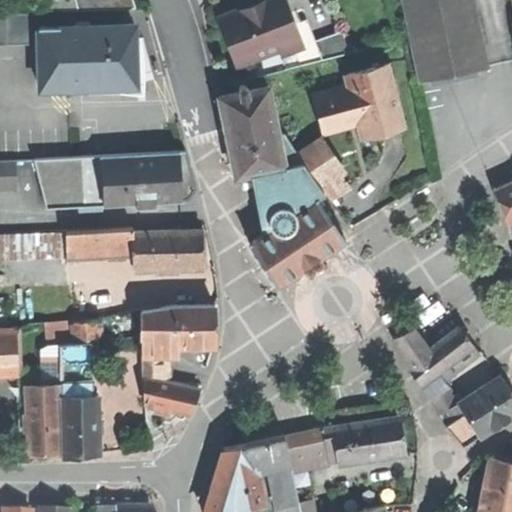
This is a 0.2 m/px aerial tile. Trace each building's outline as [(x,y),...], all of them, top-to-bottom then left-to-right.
[(45,0),(47,10),(79,9),(76,0),(45,0)] [(76,0),(79,9),(134,7),(131,0),(76,0)] [(232,53),(236,65),(244,62),(280,48),(283,56),(304,48),(294,21),(286,3),(267,10),(263,0),(225,15),(234,38),(227,41),(232,53)] [(453,73),(485,67),(471,0),(404,0),(420,80),(453,73)] [(8,45),(40,44),(40,28),(39,13),(7,14),(8,45)] [(305,17),(294,21),(304,48),(283,56),(280,48),(244,62),(250,78),(322,59),(314,39),(305,17)] [(136,26),(66,27),(67,87),(137,85),(136,58),(136,26)] [(41,88),(67,87),(66,27),(40,28),(40,44),(41,88)] [(342,30),(314,39),(322,59),(349,53),(342,30)] [(312,95),(323,133),(359,122),(364,138),(383,132),(404,126),(391,83),(380,87),(374,65),(346,74),(349,83),(312,95)] [(219,96),(226,128),(274,118),(268,86),(248,90),(247,85),(239,86),(240,92),(219,96)] [(280,167),(284,166),(281,151),(277,133),(274,118),(226,128),(228,141),(236,176),(252,173),(269,169),(280,167)] [(283,132),(277,133),(281,151),(292,148),(283,132)] [(323,141),(301,156),(317,179),(338,165),(323,141)] [(284,166),(280,167),(299,194),(318,181),(317,179),(301,156),(295,147),(292,148),(281,151),(284,166)] [(180,152),(103,155),(105,205),(137,203),(155,203),(182,202),(182,199),(180,155),(180,152)] [(17,160),(0,160),(0,189),(18,189),(17,160)] [(32,160),(17,160),(18,189),(33,188),(32,160)] [(348,187),(338,165),(317,179),(318,181),(326,192),(330,198),(348,187)] [(299,194),(280,167),(269,169),(288,198),(292,195),(300,208),(318,197),(326,192),(318,181),(299,194)] [(252,173),(263,233),(272,227),(269,222),(268,217),(269,212),(273,206),(278,204),(284,203),(289,204),(294,208),(296,211),(300,208),(292,195),(288,198),(269,169),(252,173)] [(502,205),(508,220),(511,218),(511,181),(496,189),(502,205)] [(249,242),(278,284),(304,266),(319,256),(346,239),(342,232),(318,197),(300,208),(296,211),(272,227),(263,233),(249,242)] [(272,227),(296,211),(294,208),(289,204),(284,203),(278,204),(273,206),(269,212),(268,217),(269,222),(272,227)] [(345,225),(342,232),(346,239),(351,227),(345,225)] [(127,250),(135,249),(135,232),(135,227),(69,230),(70,261),(76,261),(75,252),(109,251),(110,259),(127,258),(127,250)] [(205,230),(135,232),(135,249),(136,270),(206,267),(206,249),(205,230)] [(323,262),(319,256),(304,266),(307,272),(323,262)] [(178,353),(178,344),(178,304),(144,309),(144,373),(171,379),(171,362),(162,362),(162,353),(178,353)] [(216,304),(178,304),(178,344),(216,344),(216,323),(216,304)] [(103,318),(71,321),(72,342),(94,340),(105,340),(103,318)] [(52,344),(61,343),(72,342),(71,321),(50,323),(52,344)] [(467,336),(460,326),(429,346),(413,326),(393,337),(421,385),(464,353),(474,346),(467,336)] [(0,373),(20,372),(18,330),(0,330),(0,373)] [(62,394),(65,394),(95,394),(94,340),(72,342),(61,343),(62,394)] [(479,353),(474,346),(464,353),(470,360),(479,353)] [(445,380),(470,360),(464,353),(421,385),(429,400),(447,387),(449,386),(445,380)] [(446,424),(463,447),(511,414),(511,393),(510,391),(500,376),(458,404),(453,407),(459,416),(446,424)] [(194,402),(197,388),(144,377),(147,403),(156,405),(171,409),(191,413),(194,402)] [(29,384),(30,397),(60,396),(59,384),(29,384)] [(442,418),(446,424),(459,416),(453,407),(458,404),(447,387),(429,400),(442,418)] [(65,394),(67,457),(85,454),(102,452),(101,394),(95,394),(65,394)] [(46,453),(61,452),(60,396),(30,397),(30,414),(30,430),(31,453),(46,453)] [(169,416),(171,409),(156,405),(154,413),(169,416)] [(22,430),(30,430),(30,414),(21,415),(22,430)] [(399,417),(335,427),(338,447),(340,462),(405,452),(402,436),(399,417)] [(335,424),(285,435),(290,463),(291,465),(329,459),(327,449),(338,447),(335,427),(335,424)] [(205,511),(259,502),(263,501),(262,496),(255,462),(262,461),(268,467),(290,463),(285,435),(224,447),(204,511),(205,511)] [(478,511),(511,511),(511,458),(509,458),(489,454),(478,511)] [(274,494),(277,511),(300,511),(291,465),(290,463),(268,467),(274,494)] [(277,511),(274,494),(262,496),(263,501),(259,502),(260,511),(277,511)] [(98,511),(115,511),(116,508),(115,503),(108,503),(99,503),(98,511)]
